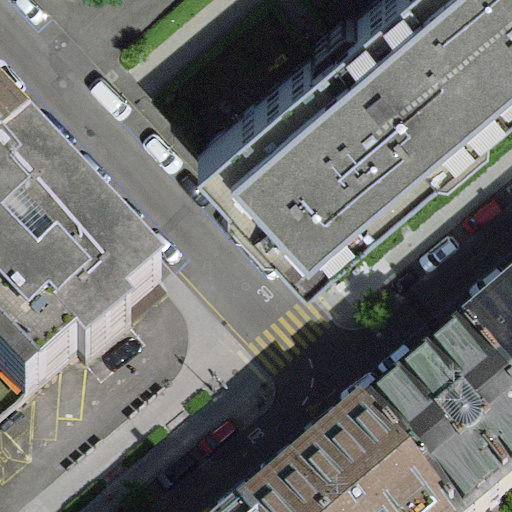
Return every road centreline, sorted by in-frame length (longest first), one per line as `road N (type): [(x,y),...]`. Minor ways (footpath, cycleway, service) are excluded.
road 1 (residential): [(0,24),(329,382)]
road 2 (residential): [(511,232),(329,382)]
road 3 (residential): [(329,382),(176,511)]
